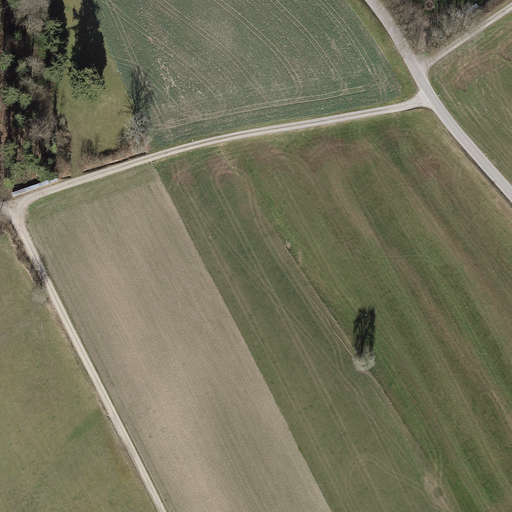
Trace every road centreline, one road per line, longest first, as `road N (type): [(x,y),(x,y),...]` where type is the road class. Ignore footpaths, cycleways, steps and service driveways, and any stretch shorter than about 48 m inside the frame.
road 1 (track): [(429,100),(185,148),(3,207)]
road 2 (track): [(3,207),(160,511)]
road 3 (unclassified): [(368,0),(429,100),(511,196)]
